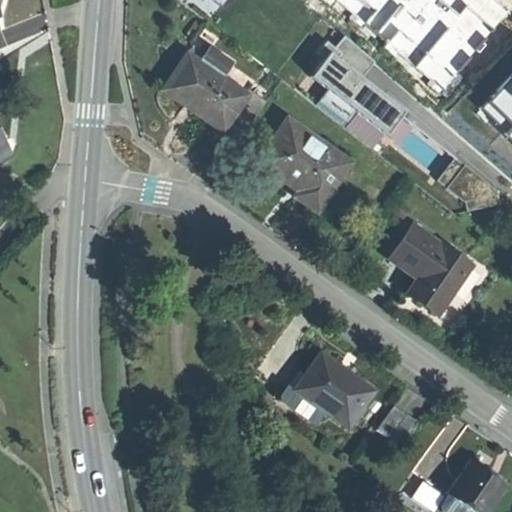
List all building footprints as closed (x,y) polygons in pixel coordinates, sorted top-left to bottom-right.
[(322,43),(299,72),(373,133),(396,104),(322,43)] [(200,64),(221,77),(230,64),(211,50),(200,64)] [(221,130),(246,95),(221,77),(200,64),(187,56),(163,89),(199,114),(221,130)] [(246,95),(221,130),(238,142),(266,101),(249,90),(246,95)] [(317,209),(335,183),(349,162),(288,119),(258,161),(288,182),(300,190),(296,195),(317,209)] [(0,159),(9,153),(0,140),(0,159)] [(456,162),(439,182),(473,209),(489,189),(456,162)] [(335,183),(317,209),(331,220),(350,193),(335,183)] [(439,313),(473,264),(415,224),(391,257),(411,271),(431,285),(420,300),(439,313)] [(306,399),(322,411),(346,428),(372,392),(343,371),(320,355),(294,391),(306,399)] [(313,424),(322,411),(306,399),(297,413),(313,424)] [(417,423),(393,406),(376,431),(400,448),(417,423)] [(441,503),(452,511),(484,511),(504,486),(487,473),(470,462),(441,503)]
